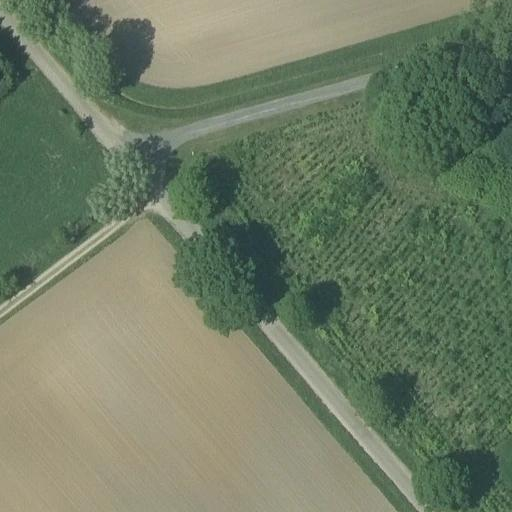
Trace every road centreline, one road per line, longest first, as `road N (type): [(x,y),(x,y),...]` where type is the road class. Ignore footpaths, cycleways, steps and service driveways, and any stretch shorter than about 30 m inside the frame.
road 1 (unclassified): [(0,12),(425,511)]
road 2 (track): [(0,311),(156,194)]
